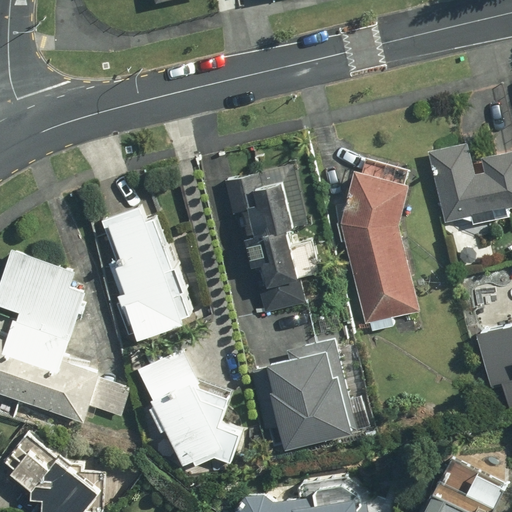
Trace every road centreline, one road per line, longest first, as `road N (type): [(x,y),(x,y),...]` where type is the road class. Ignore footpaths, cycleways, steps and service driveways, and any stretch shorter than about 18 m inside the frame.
road 1 (residential): [(23,141),(118,109),(511,13)]
road 2 (residential): [(13,0),(9,64),(23,141)]
